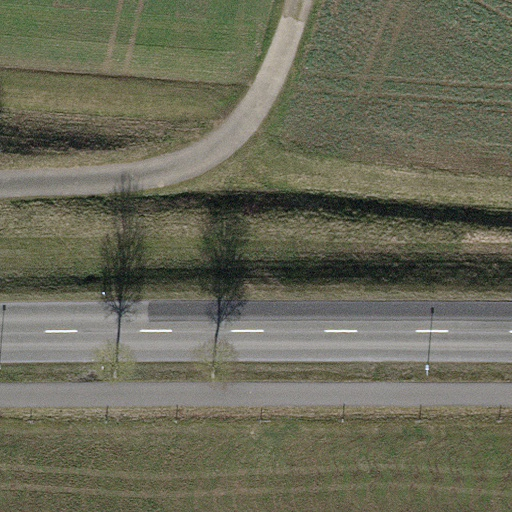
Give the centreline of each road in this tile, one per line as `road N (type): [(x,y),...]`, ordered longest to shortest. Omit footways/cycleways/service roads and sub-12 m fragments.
road 1 (tertiary): [(511,331),(0,331)]
road 2 (track): [(0,189),(130,180),(208,152),(265,88),(296,0)]
